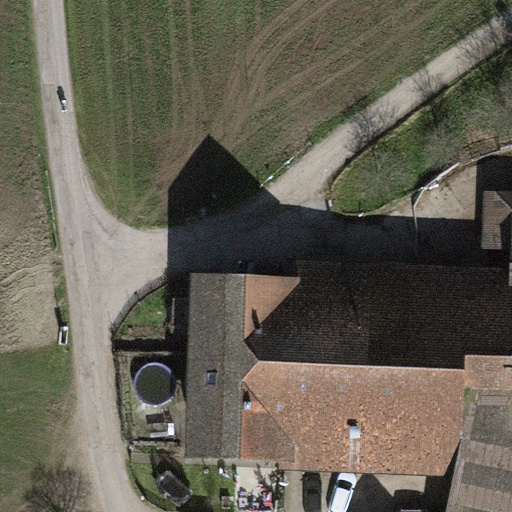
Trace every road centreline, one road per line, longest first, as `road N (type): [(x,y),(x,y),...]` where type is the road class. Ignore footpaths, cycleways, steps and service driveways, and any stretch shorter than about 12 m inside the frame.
road 1 (track): [(511,31),(241,238),(78,269)]
road 2 (track): [(43,0),(78,269)]
road 3 (track): [(78,269),(114,511)]
